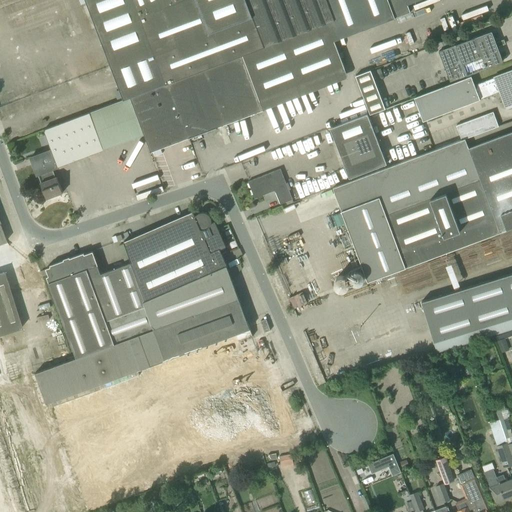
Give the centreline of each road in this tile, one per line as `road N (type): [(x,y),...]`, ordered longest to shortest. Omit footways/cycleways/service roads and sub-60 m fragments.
road 1 (residential): [(347,426),(313,401),(222,196),(188,191),(45,235),(21,215),(0,152)]
road 2 (unknown): [(201,189),(232,150),(327,111),(378,39),(467,0)]
road 3 (unknown): [(511,112),(479,107),(391,144)]
